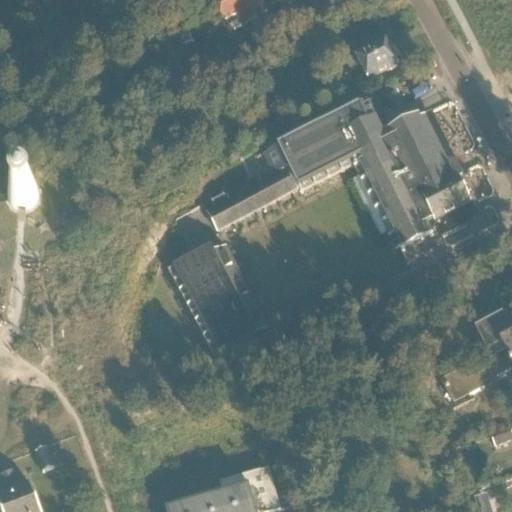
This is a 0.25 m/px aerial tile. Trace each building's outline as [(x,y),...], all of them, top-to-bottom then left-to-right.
[(212,0),(214,3),(225,22),(238,15),(244,28),(253,23),(268,15),(261,2),(264,0),(212,0)] [(384,44),(346,64),(351,73),(361,68),(369,84),(398,69),(384,44)] [(171,99),(171,104),(183,106),(184,101),(185,94),(172,92),(171,99)] [(367,105),(263,157),(275,179),(289,172),(301,197),(354,171),(360,168),(403,254),(402,254),(402,255),(402,256),(406,254),(410,252),(412,251),(417,249),(426,244),(431,242),(434,240),(431,234),(438,231),(442,240),(467,228),(462,219),(459,213),(471,208),(457,180),(462,177),(454,161),(449,164),(448,163),(441,166),(418,121),(383,138),(383,136),(367,106),(367,105)] [(231,203),(208,215),(218,235),(298,193),(288,173),(263,186),(231,203)] [(259,179),(227,196),(231,203),(263,186),(259,179)] [(11,188),(9,190),(8,192),(8,195),(7,198),(8,200),(8,203),(9,205),(11,207),(13,209),(15,211),(17,212),(20,213),(23,213),(25,213),(28,212),(30,211),(33,209),(35,207),(36,205),(37,203),(38,200),(38,198),(38,195),(37,192),(36,190),(35,188),(33,186),(30,184),(28,183),(25,182),(23,182),(20,182),(17,183),(15,184),(13,186),(11,188)] [(221,193),(209,199),(215,209),(226,203),(221,193)] [(212,250),(168,273),(169,274),(174,272),(219,357),(214,360),(214,361),(269,332),(268,331),(226,251),(226,249),(215,255),(212,250)] [(511,334),(502,316),(476,330),(488,351),(493,348),(497,356),(506,351),(511,360),(511,359),(511,334)] [(446,381),(441,383),(454,407),(458,406),(486,391),(483,387),(511,371),(511,359),(511,360),(467,384),(462,373),(446,381)] [(433,379),(424,377),(422,391),(431,393),(433,379)] [(511,434),(511,433),(492,441),(495,449),(511,442),(511,434)] [(54,470),(46,449),(35,454),(43,475),(54,470)] [(477,460),(469,464),(475,477),(482,474),(485,472),(481,463),(479,459),(477,460)] [(280,511),(268,471),(220,486),(223,495),(166,511),(165,511),(280,511)] [(14,474),(0,479),(0,482),(1,484),(0,484),(0,491),(2,496),(0,496),(0,511),(40,511),(30,485),(23,488),(19,477),(16,478),(14,474)] [(286,494),(276,496),(281,511),(290,509),(286,494)] [(345,511),(344,500),(321,503),(321,511),(345,511)]
